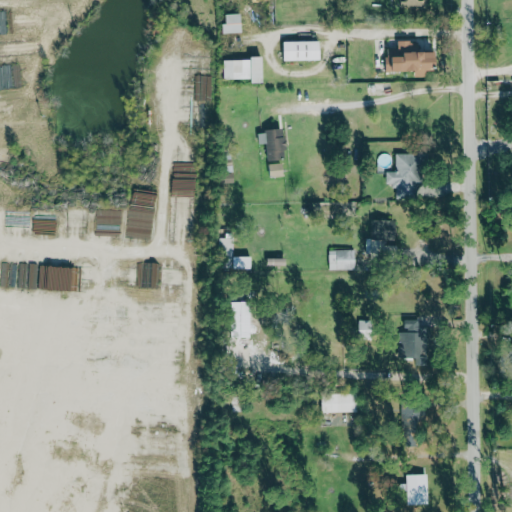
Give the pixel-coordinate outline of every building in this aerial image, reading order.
[(235,13),(219,14),(220,33),(236,32),(235,13)] [(313,40),(276,41),(277,61),(314,60),(313,40)] [(381,71),(410,70),(410,77),(420,77),(419,67),(424,67),(424,52),(412,52),(412,40),(392,41),(392,47),(380,48),(381,71)] [(218,59),(219,79),(245,78),(245,83),(261,82),(260,58),(218,59)] [(254,144),(262,143),(263,160),(281,159),(279,129),(254,131),(254,144)] [(392,153),(392,171),(382,171),(382,189),(410,189),(410,154),(392,153)] [(264,163),(264,177),(280,176),(280,163),(264,163)] [(171,241),(194,241),(195,180),(172,180),(171,241)] [(391,240),(391,220),(367,220),(367,239),(391,240)] [(325,250),(326,270),(352,269),(351,249),(325,250)] [(234,269),(253,269),(253,256),(234,256),(234,269)] [(137,318),(138,309),(144,309),(144,303),(95,301),(95,317),(137,318)] [(147,338),(147,334),(156,334),(156,323),(98,322),(98,337),(147,338)] [(124,358),(134,358),(134,344),(96,344),(96,358),(124,358)] [(323,412),(356,412),(356,394),(323,394),(323,412)] [(424,473),(401,473),(401,504),(424,504),(424,473)] [(126,511),(128,499),(96,494),(93,511),(126,511)] [(14,511),(57,511),(23,495),(14,511)]
